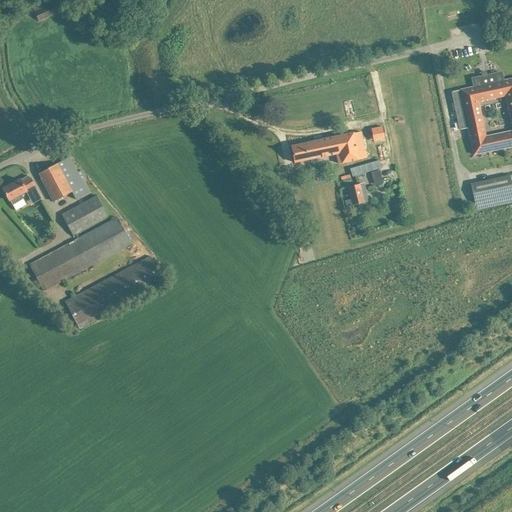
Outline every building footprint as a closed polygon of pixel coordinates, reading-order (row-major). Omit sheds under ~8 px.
[(35,0),(40,12),(61,5),(58,0),(35,0)] [(486,72),(481,73),(482,77),(473,79),(474,87),(460,90),(468,128),(470,137),(474,155),(511,146),(511,78),(502,81),(501,73),(487,76),(486,72)] [(383,127),(371,130),(373,139),(385,137),(383,127)] [(291,146),(294,163),(336,154),(338,164),(366,158),(361,132),(353,133),(307,143),(291,146)] [(88,192),(69,157),(39,173),(55,203),(58,201),(57,200),(71,192),(75,199),(88,192)] [(350,169),(352,177),(382,168),(380,160),(350,169)] [(379,170),(371,172),(374,185),(383,183),(379,170)] [(511,174),(470,184),(476,210),(511,201),(511,174)] [(20,180),(3,189),(11,205),(21,199),(22,198),(22,197),(22,195),(21,194),(26,191),(29,195),(37,191),(30,178),(28,176),(20,180)] [(348,187),(351,199),(344,201),(346,207),(353,205),(364,203),(359,184),(348,187)] [(73,235),(108,217),(96,195),(61,214),(73,235)] [(406,214),(398,209),(392,219),(399,224),(406,214)] [(29,264),(43,291),(132,244),(117,217),(29,264)] [(65,301),(79,329),(165,283),(150,256),(65,301)]
